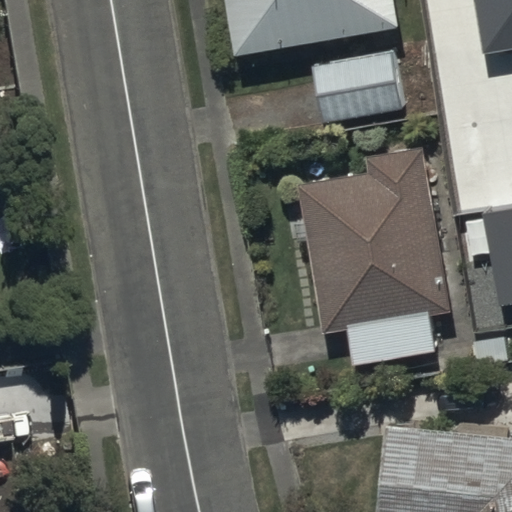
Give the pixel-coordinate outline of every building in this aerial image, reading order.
[(236,0),(245,58),(403,33),(397,0),(236,0)] [(511,0),(475,0),(484,54),(511,48),(511,0)] [(394,59),(316,72),(326,129),(404,115),(394,59)] [(451,316),(425,155),(373,164),(376,183),(301,195),(325,344),(349,340),(354,376),(443,362),(436,318),(451,316)] [(511,206),(485,211),(502,306),(511,304),(511,206)] [(511,511),(511,451),(392,436),(382,511),(511,511)]
